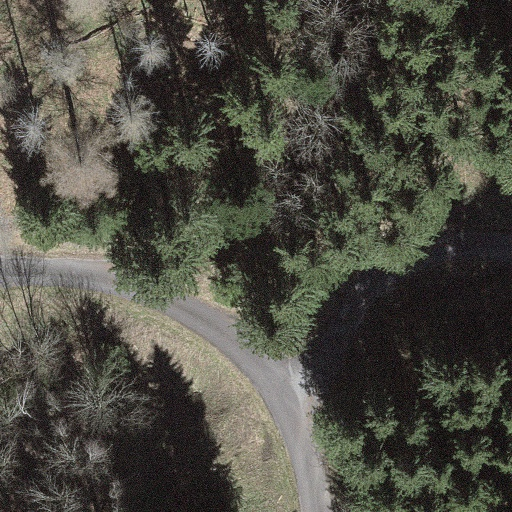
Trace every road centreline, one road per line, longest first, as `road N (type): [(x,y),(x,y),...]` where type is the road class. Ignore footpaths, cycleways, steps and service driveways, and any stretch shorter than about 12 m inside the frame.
road 1 (track): [(0,273),(94,273),(162,291),(223,320),(267,362),(302,423)]
road 2 (track): [(302,423),(332,333),(371,270),(438,246),(511,248)]
